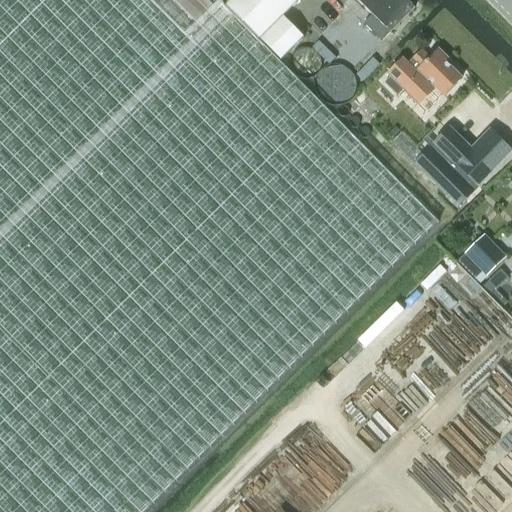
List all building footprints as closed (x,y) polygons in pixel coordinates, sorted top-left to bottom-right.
[(163,0),(0,0),(0,511),(145,511),(438,223),(237,19),(210,46),(163,0)] [(163,0),(210,46),(237,19),(218,0),(163,0)] [(260,41),(301,0),(233,0),(226,8),(260,41)] [(355,0),(372,16),(363,25),(381,42),(389,34),(390,35),(392,32),(395,32),(399,29),(399,25),(414,10),(404,0),(355,0)] [(260,42),(280,62),(303,39),(284,19),(260,42)] [(391,78),(385,84),(396,96),(402,89),(419,106),(436,89),(444,98),(462,80),(446,65),(449,62),(439,52),(430,60),(422,52),(412,62),(413,62),(408,67),(403,61),(389,76),(391,78)] [(455,188),(465,197),(476,186),(478,189),(511,153),(491,132),(471,153),(449,130),(434,145),(428,151),(415,165),(447,196),(455,188)] [(487,278),(506,259),(484,237),(465,255),(487,278)]
